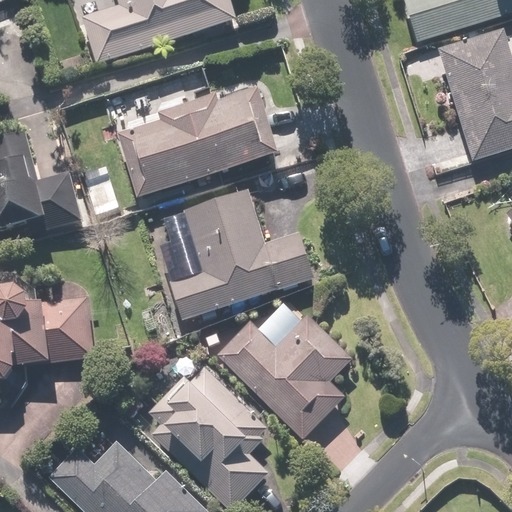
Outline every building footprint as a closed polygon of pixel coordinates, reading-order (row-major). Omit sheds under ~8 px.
[(120,0),(123,11),(88,21),(101,66),(243,24),(236,0),(120,0)] [(511,0),(409,0),(422,44),(511,17),(511,0)] [(511,53),(506,36),(409,64),(417,90),(449,80),(475,163),(511,151),(511,53)] [(285,159),(266,92),(224,104),(222,96),(161,113),(164,124),(122,136),(139,198),(285,159)] [(0,233),(41,227),(43,236),(87,228),(78,177),(40,183),(31,133),(0,138),(0,233)] [(271,246),(255,194),(154,226),(185,324),(321,281),(306,235),(271,246)] [(0,397),(22,396),(21,379),(27,373),(26,366),(97,360),(92,303),(45,307),(44,289),(0,292),(0,397)] [(251,319),(217,353),(305,442),(349,399),(334,385),(357,362),(301,305),(269,337),(251,319)] [(163,426),(154,435),(232,511),(235,511),(269,478),(248,458),(274,432),(203,363),(152,416),(163,426)] [(82,447),(51,481),(83,511),(211,511),(171,473),(161,483),(120,444),(101,465),(82,447)]
